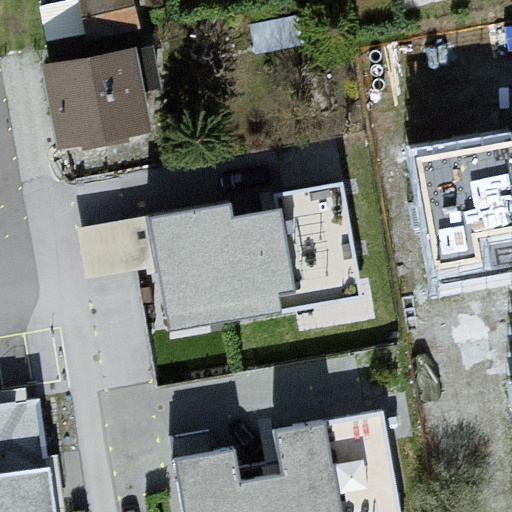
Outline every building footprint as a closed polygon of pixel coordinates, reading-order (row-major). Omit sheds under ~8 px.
[(132,0),(78,0),(86,41),(139,31),(132,0)] [(135,45),(42,64),(58,146),(151,128),(135,45)] [(511,130),(401,150),(427,296),(511,280),(511,130)] [(229,204),(150,216),(168,328),(359,298),(341,182),(275,193),(278,209),(231,217),(229,204)] [(181,458),(189,511),(395,511),(380,412),(276,429),(283,476),(239,483),(234,449),(181,458)] [(0,471),(0,511),(55,511),(48,464),(0,471)]
